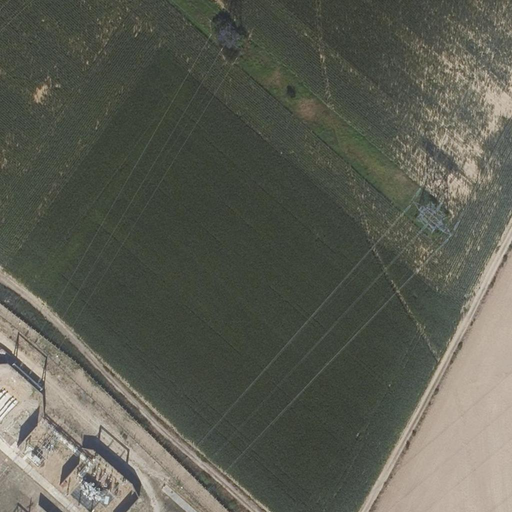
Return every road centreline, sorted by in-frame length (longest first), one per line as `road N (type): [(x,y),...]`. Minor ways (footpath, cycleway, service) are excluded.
road 1 (track): [(251,511),(0,281)]
road 2 (track): [(511,236),(366,511)]
